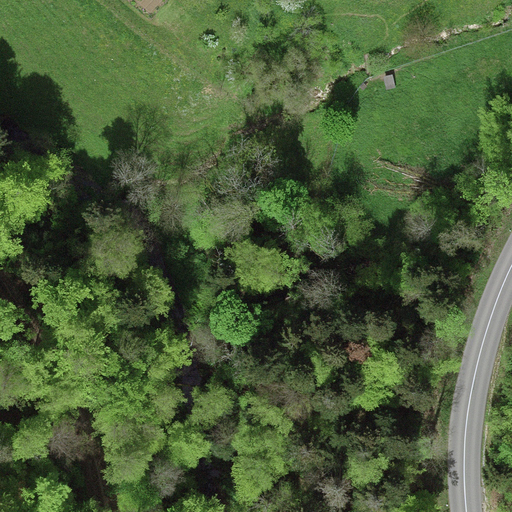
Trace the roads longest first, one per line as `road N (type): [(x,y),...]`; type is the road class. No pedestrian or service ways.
road 1 (tertiary): [(465,511),(471,389),(511,260)]
road 2 (track): [(0,286),(78,437),(98,511)]
